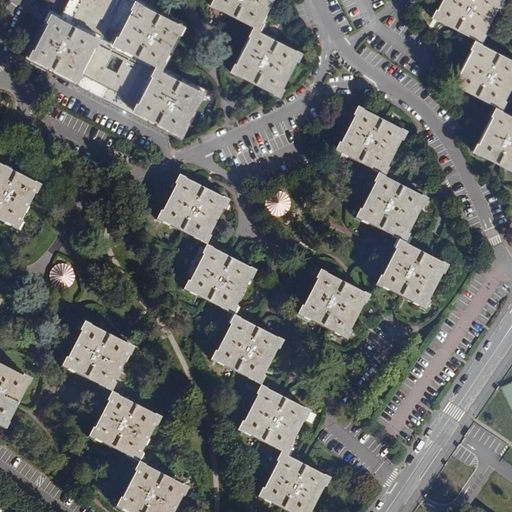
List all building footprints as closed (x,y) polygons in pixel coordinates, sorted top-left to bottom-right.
[(128,15),(121,28),(117,36),(116,35),(110,46),(153,68),(131,110),(181,137),(185,128),(184,127),(198,101),(199,101),(205,92),(198,88),(197,90),(161,71),(166,61),(164,60),(177,34),(180,34),(184,25),(178,23),(140,4),(141,3),(135,0),(71,0),(61,19),(56,17),(56,16),(50,13),(27,57),(118,104),(136,69),(123,63),(116,78),(100,69),(108,54),(95,48),(100,38),(98,37),(106,21),(113,8),(128,15)] [(210,0),(208,4),(216,8),(216,7),(252,26),(248,36),(250,36),(235,63),(233,63),(229,71),(236,75),(237,74),(273,92),(273,94),(279,97),(283,88),(281,87),(295,61),(297,61),(302,52),(296,49),(295,50),(259,31),(263,22),(261,21),(272,0),(210,0)] [(474,39),(481,43),(485,34),(484,33),(497,6),(499,7),(502,0),(441,0),(437,9),(435,8),(430,18),(437,21),(437,20),(474,39)] [(106,21),(121,28),(128,15),(113,8),(106,21)] [(511,60),(480,44),(481,43),(474,39),(469,49),(471,50),(457,76),(456,75),(451,84),(458,88),(458,87),(494,105),(501,109),(506,101),(504,100),(511,83),(511,60)] [(511,116),(501,111),(501,109),(494,105),(490,115),(491,116),(478,143),(476,142),(471,151),(477,154),(478,153),(511,169),(511,116)] [(377,173),(385,177),(390,169),(387,168),(401,141),(402,142),(407,133),(401,129),(400,130),(363,112),(364,111),(357,108),(353,117),(354,117),(341,144),(339,143),(334,152),(340,155),(341,154),(359,164),(377,173)] [(0,220),(11,227),(11,228),(18,231),(22,222),(21,222),(28,205),(35,194),(36,195),(41,186),(34,183),(33,184),(0,166),(0,220)] [(384,178),(385,177),(377,173),(372,183),(374,184),(361,210),(359,209),(354,218),(361,222),(362,221),(380,231),(398,240),(406,243),(410,235),(408,234),(422,208),(423,208),(428,199),(422,196),(421,197),(384,178)] [(200,243),(206,246),(211,237),(209,236),(223,209),(224,210),(229,201),(223,198),(222,199),(204,189),(185,180),(186,178),(179,175),(174,184),(176,185),(162,212),(161,211),(156,220),(162,223),(163,222),(201,242),(200,243)] [(405,245),(406,243),(398,240),(393,249),(394,250),(381,277),(380,276),(375,285),(381,288),(382,288),(402,297),(419,306),(419,308),(425,311),(430,302),(428,301),(442,274),(444,275),(448,266),(442,263),(441,264),(405,245)] [(212,249),(206,246),(201,254),(203,255),(190,282),(188,281),(183,290),(189,294),(190,293),(227,312),(227,313),(233,316),(238,307),(236,306),(250,279),(251,280),(256,271),(250,268),(249,269),(232,260),(212,250),(212,249)] [(326,273),(320,271),(315,279),(317,280),(303,307),(301,307),(296,315),(302,319),(303,317),(322,328),(340,336),(341,338),(346,341),(351,332),(349,331),(363,304),(365,305),(370,296),(363,293),(363,294),(325,275),(326,273)] [(239,319),(233,316),(228,325),(230,325),(216,352),(215,351),(210,360),(216,364),(217,363),(254,382),(254,383),(259,386),(264,377),(263,376),(276,349),(278,350),(283,341),(277,338),(275,339),(257,329),(239,320),(239,319)] [(104,389),(111,393),(115,384),(114,382),(128,356),(129,357),(134,348),(127,344),(127,346),(90,327),(90,325),(83,322),(79,331),(81,332),(67,359),(65,358),(61,367),(67,370),(68,369),(88,377),(105,388),(104,389)] [(0,427),(6,430),(9,424),(8,423),(20,398),(27,386),(28,387),(32,380),(23,375),(22,377),(0,365),(0,427)] [(266,389),(259,386),(255,395),(256,396),(243,422),(241,422),(237,430),(243,433),(244,433),(280,451),(279,453),(287,457),(292,447),(290,446),(304,419),(305,420),(310,411),(304,408),(303,410),(285,400),(266,391),(266,389)] [(117,396),(111,393),(107,401),(108,402),(94,428),(93,428),(88,437),(94,440),(95,439),(112,446),(132,458),(131,459),(138,463),(143,453),(141,453),(155,426),(156,427),(161,418),(155,415),(154,416),(117,397),(117,396)] [(287,457),(279,453),(275,462),(276,463),(263,489),(261,488),(256,497),(263,500),(264,499),(289,511),(310,511),(324,487),(325,488),(330,478),(324,475),(324,476),(305,467),(287,457)] [(144,466),(138,463),(133,471),(135,473),(121,499),(119,498),(115,508),(121,510),(122,509),(128,511),(173,511),(181,497),(183,497),(187,488),(182,485),(181,486),(144,467),(144,466)]
